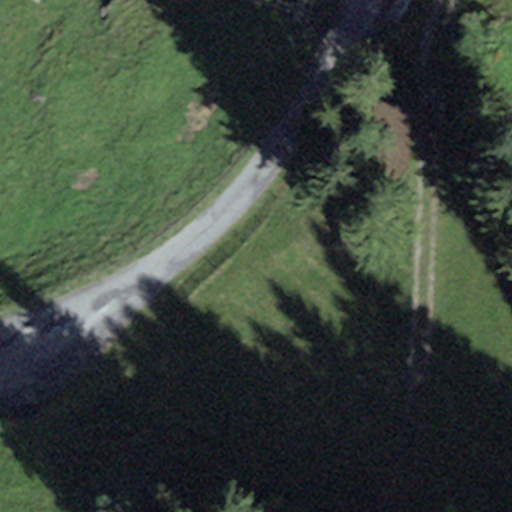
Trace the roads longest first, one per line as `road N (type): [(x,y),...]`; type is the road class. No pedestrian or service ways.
road 1 (track): [(373,511),(403,434),(433,0)]
road 2 (unclassified): [(366,0),(294,131),(53,341)]
